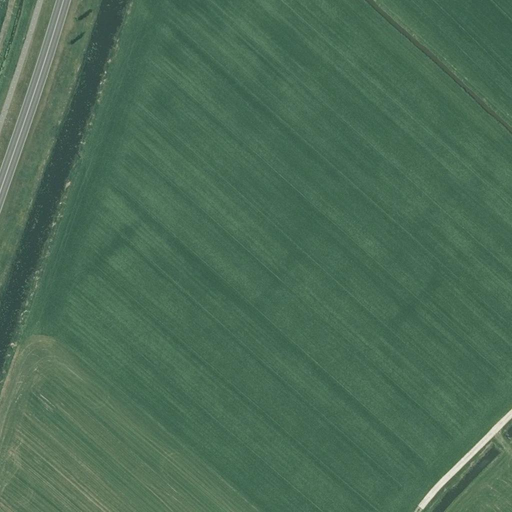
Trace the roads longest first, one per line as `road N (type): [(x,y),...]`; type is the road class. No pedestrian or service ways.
road 1 (primary): [(0,190),(62,0)]
road 2 (track): [(419,510),(511,415)]
